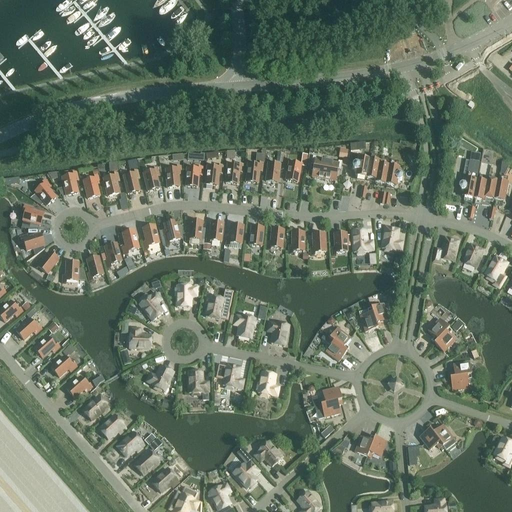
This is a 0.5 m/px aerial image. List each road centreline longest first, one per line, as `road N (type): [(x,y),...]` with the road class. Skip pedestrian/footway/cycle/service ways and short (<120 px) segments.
road 1 (residential): [(94,228),(184,204),(417,218)]
road 2 (unclassified): [(0,137),(94,103),(237,86)]
road 3 (residential): [(139,511),(0,350)]
road 4 (unclassified): [(237,86),(407,68)]
road 5 (residential): [(430,220),(439,155),(421,63)]
road 6 (residential): [(355,381),(201,348)]
road 7 (residential): [(407,68),(426,156),(417,218)]
road 8 (residential): [(255,511),(365,415)]
road 9 (residential): [(407,352),(430,220)]
road 10 (residential): [(417,218),(395,349)]
road 11 (residential): [(94,228),(76,210),(63,213),(53,232),(61,247),(76,251),(94,235)]
